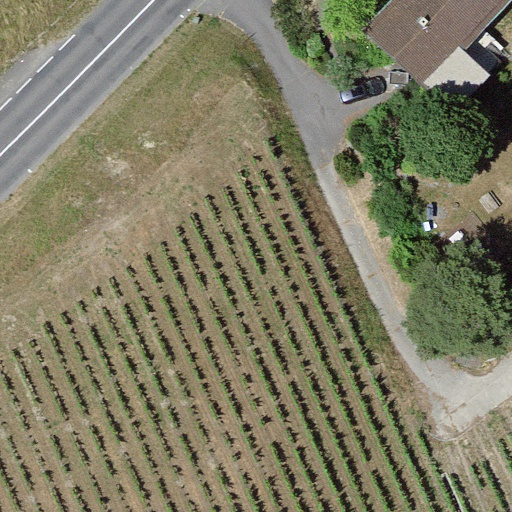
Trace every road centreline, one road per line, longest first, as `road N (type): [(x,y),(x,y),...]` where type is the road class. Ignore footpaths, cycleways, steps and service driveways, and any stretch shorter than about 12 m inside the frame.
road 1 (track): [(511,380),(458,420),(271,0)]
road 2 (secondary): [(0,152),(141,0)]
